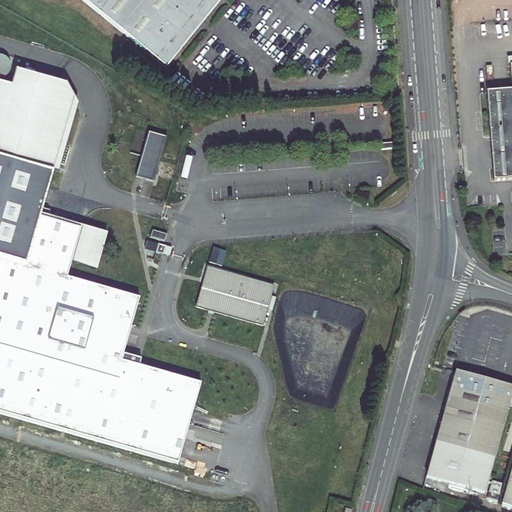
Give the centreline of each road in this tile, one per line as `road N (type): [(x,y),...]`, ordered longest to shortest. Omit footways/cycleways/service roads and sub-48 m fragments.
road 1 (unclassified): [(420,0),(435,184),(433,274)]
road 2 (unclassified): [(433,274),(372,511)]
